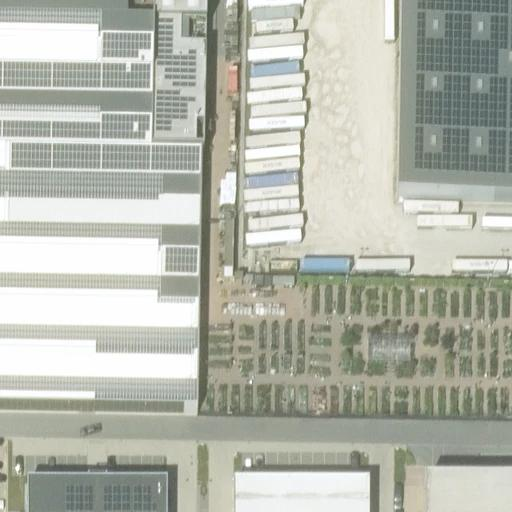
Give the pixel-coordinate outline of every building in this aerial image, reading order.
[(0,0),(0,412),(93,416),(194,417),(199,299),(201,158),(204,158),(204,146),(205,42),(205,25),(205,0),(0,0)] [(511,205),(511,0),(399,0),(396,203),(511,205)] [(165,511),(166,510),(166,487),(106,487),(87,487),(26,487),(26,511),(165,511)] [(232,511),(367,511),(368,487),(233,487),(232,511)] [(511,511),(511,487),(474,487),(425,487),(424,511),(511,511)]
